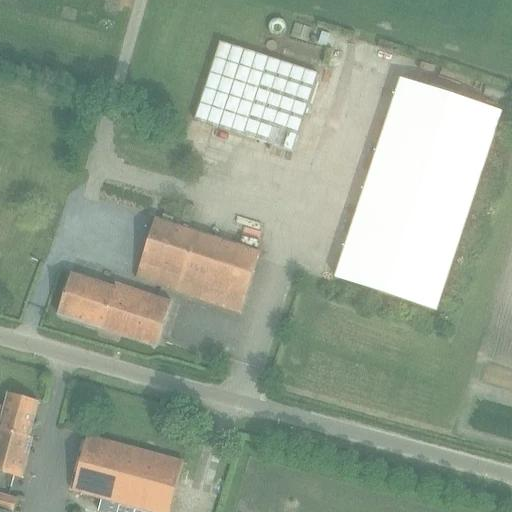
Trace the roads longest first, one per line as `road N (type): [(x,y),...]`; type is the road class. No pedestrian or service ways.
road 1 (tertiary): [(511,485),(0,343)]
road 2 (unknown): [(95,176),(271,206),(282,221),(284,248),(243,413)]
